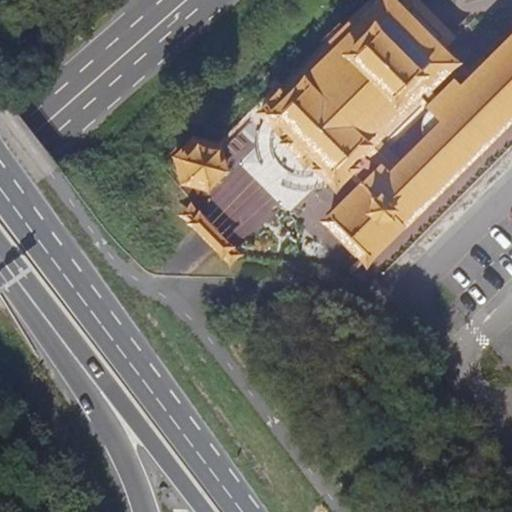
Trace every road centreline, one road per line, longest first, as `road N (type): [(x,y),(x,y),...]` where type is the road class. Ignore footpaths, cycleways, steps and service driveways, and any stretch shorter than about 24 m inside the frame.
road 1 (primary): [(241,511),(0,177)]
road 2 (primary): [(13,267),(201,511)]
road 3 (primary): [(13,267),(107,424),(146,511)]
road 4 (secondary): [(84,93),(193,0)]
road 5 (unclassified): [(432,338),(511,455)]
road 6 (primary): [(161,0),(84,93)]
